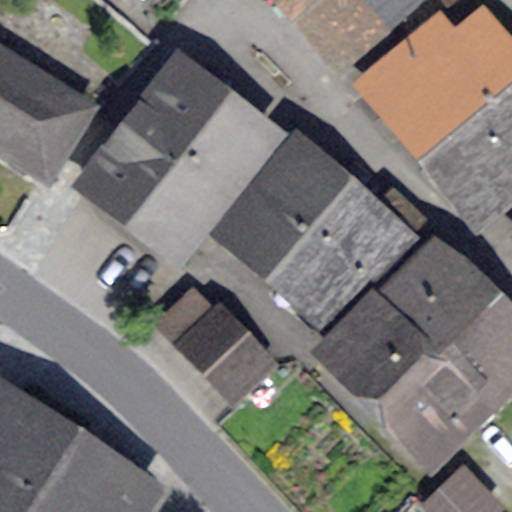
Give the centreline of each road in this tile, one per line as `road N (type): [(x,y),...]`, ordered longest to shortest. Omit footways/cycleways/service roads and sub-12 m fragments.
road 1 (residential): [(511,285),(340,124),(243,0)]
road 2 (residential): [(0,282),(169,32),(208,0)]
road 3 (primary): [(247,511),(163,422),(0,288)]
